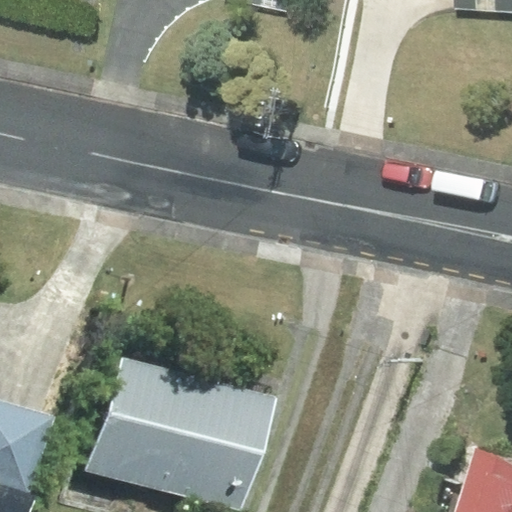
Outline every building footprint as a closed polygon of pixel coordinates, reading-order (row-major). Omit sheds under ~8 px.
[(511,0),(452,0),(453,10),(511,10),(511,0)] [(241,510),(274,399),(123,356),(91,467),(241,510)] [(0,493),(29,502),(54,419),(0,402),(0,493)] [(511,511),(511,460),(478,450),(457,511),(511,511)] [(0,511),(26,511),(29,502),(0,493),(0,511)]
